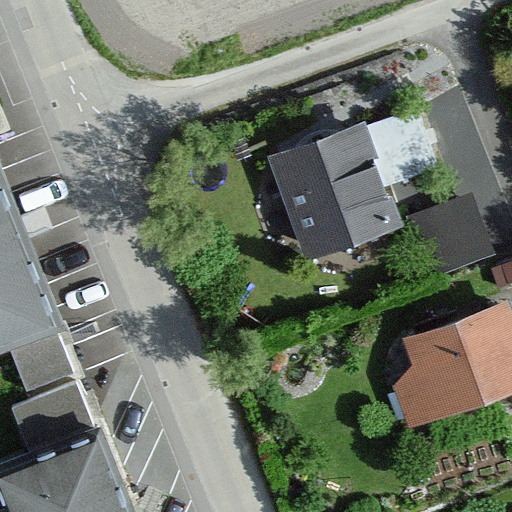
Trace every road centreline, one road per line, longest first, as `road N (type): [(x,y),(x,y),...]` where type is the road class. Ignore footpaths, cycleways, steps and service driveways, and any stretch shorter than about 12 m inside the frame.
road 1 (residential): [(100,139),(484,0)]
road 2 (residential): [(100,139),(243,511)]
road 3 (residential): [(41,0),(100,139)]
